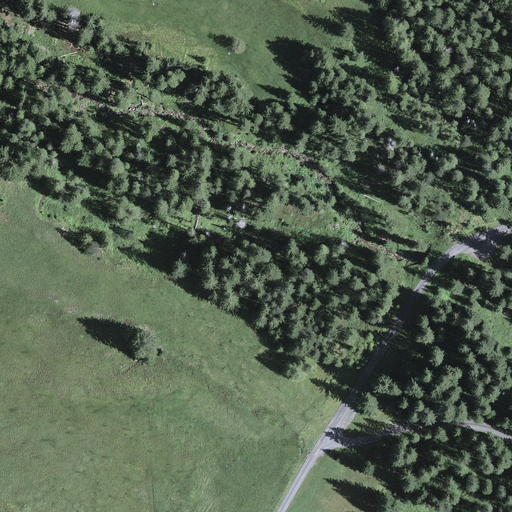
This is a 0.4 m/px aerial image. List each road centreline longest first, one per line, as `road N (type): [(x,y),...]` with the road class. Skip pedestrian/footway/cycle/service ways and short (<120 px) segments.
road 1 (track): [(282,511),(432,271),(470,239),(511,224)]
road 2 (track): [(511,438),(467,423),(322,439)]
